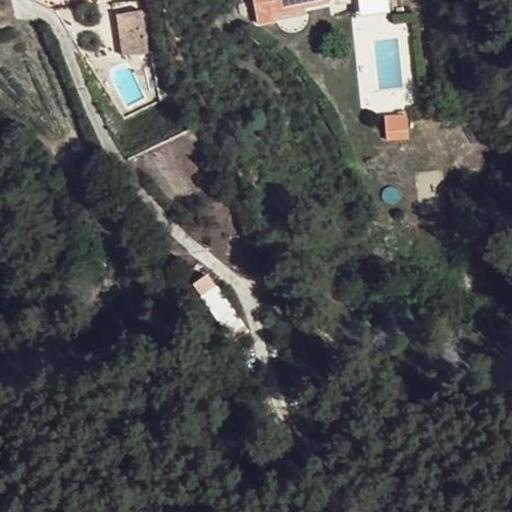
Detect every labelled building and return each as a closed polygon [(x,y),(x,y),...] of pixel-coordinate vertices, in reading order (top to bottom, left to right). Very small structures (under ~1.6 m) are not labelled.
[(254,0),(260,24),(277,20),(276,12),(305,7),(329,2),(328,0),(254,0)] [(276,12),(277,20),(307,14),(305,7),(276,12)] [(146,53),(139,12),(114,16),(121,57),(146,53)] [(382,133),(407,131),(405,116),(381,118),(382,133)] [(407,139),(407,131),(382,133),(383,141),(407,139)]
